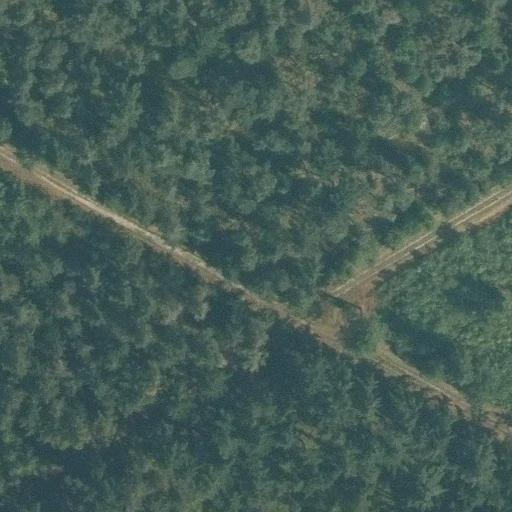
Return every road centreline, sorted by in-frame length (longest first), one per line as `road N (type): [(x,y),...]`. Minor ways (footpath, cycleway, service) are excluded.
road 1 (track): [(0,485),(298,300)]
road 2 (track): [(298,300),(0,131)]
road 3 (track): [(298,300),(511,177)]
road 4 (track): [(511,412),(298,300)]
